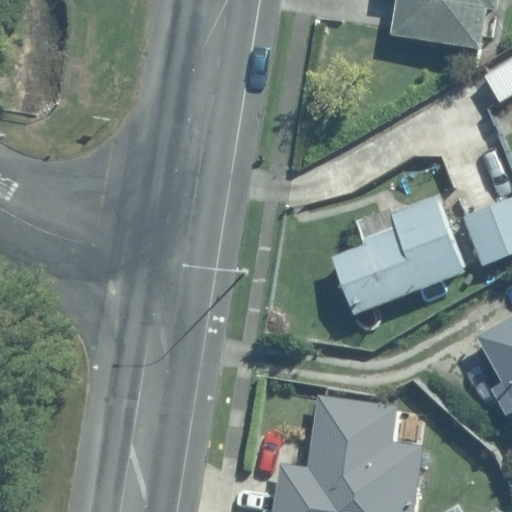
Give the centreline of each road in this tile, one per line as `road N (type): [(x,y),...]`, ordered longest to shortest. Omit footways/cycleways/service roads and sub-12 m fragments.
road 1 (secondary): [(163,262),(194,69),(216,0)]
road 2 (secondary): [(135,511),(161,352),(163,262)]
road 3 (unclassified): [(163,262),(52,235),(0,208)]
